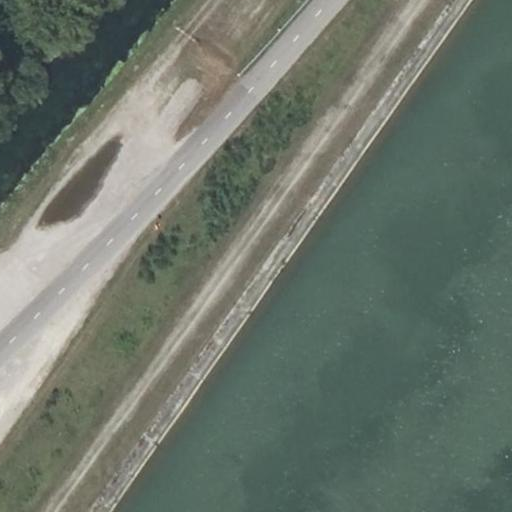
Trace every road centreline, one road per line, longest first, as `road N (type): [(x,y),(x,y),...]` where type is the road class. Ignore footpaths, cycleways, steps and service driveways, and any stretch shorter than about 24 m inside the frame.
road 1 (track): [(51,511),(420,0)]
road 2 (tertiary): [(324,0),(0,343)]
